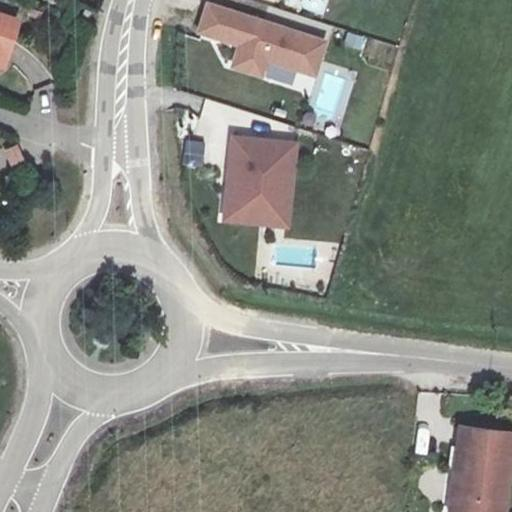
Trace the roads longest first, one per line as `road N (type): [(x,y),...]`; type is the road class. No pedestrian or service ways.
road 1 (residential): [(159,380),(259,364),(402,357)]
road 2 (residential): [(402,357),(234,325),(180,290)]
road 3 (residential): [(41,341),(38,398),(0,491)]
road 4 (residential): [(122,0),(105,148)]
road 5 (residential): [(137,148),(142,0)]
road 6 (residential): [(42,511),(68,446),(122,395)]
road 7 (residential): [(105,148),(101,204),(70,262)]
